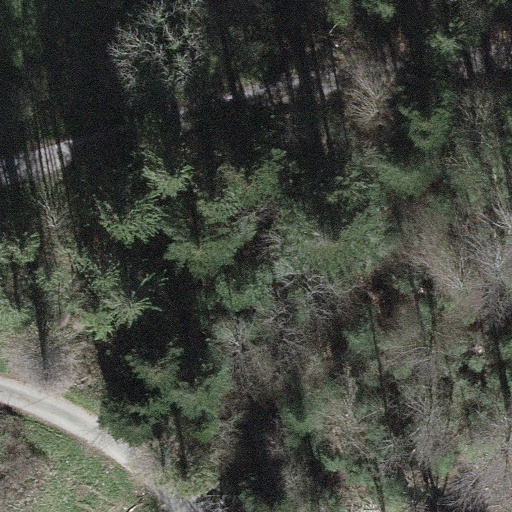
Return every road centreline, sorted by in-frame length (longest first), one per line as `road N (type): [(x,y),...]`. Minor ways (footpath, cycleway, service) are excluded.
road 1 (unclassified): [(0,136),(268,73),(511,30)]
road 2 (unclassified): [(181,511),(128,454),(65,410),(0,384)]
